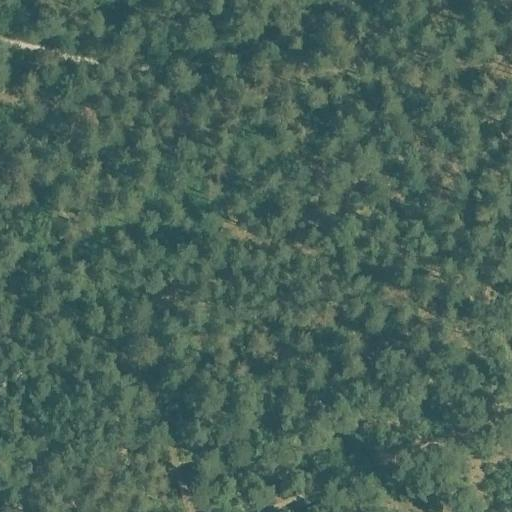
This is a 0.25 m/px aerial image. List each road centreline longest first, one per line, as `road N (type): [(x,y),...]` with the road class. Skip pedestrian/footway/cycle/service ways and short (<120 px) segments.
road 1 (track): [(350,0),(231,61),(149,66),(0,34)]
road 2 (track): [(0,290),(131,368),(199,511)]
